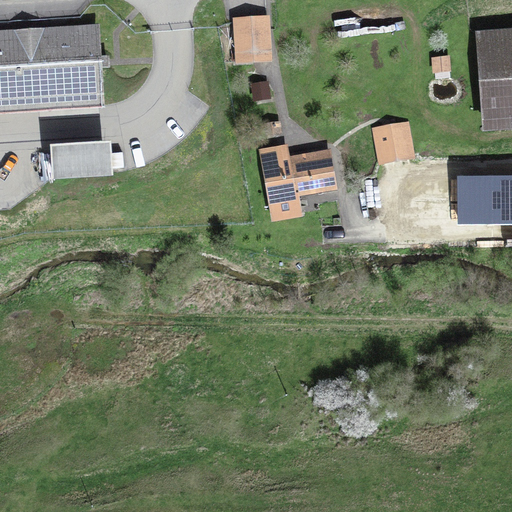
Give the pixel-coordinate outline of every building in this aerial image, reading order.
[(266,20),(236,22),(238,62),(269,60),(266,20)] [(0,101),(98,95),(95,31),(0,36),(0,101)] [(487,127),(511,125),(511,35),(480,38),(487,127)] [(376,132),(381,161),(411,156),(405,126),(376,132)] [(330,157),(318,159),(317,153),(288,158),(286,149),(262,153),(272,220),(301,215),(297,195),(335,188),(330,157)] [(54,176),(110,173),(109,164),(103,165),(103,150),(53,154),(54,176)]
